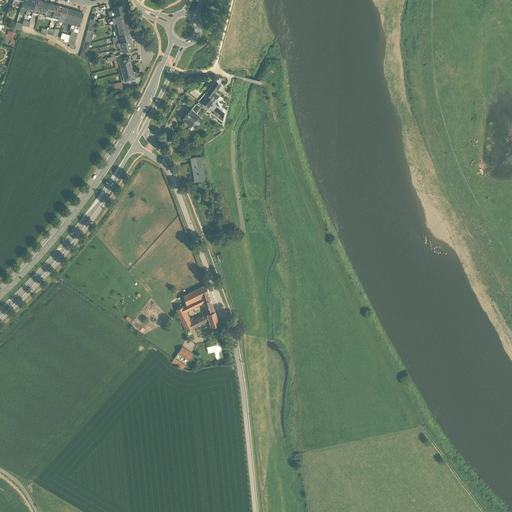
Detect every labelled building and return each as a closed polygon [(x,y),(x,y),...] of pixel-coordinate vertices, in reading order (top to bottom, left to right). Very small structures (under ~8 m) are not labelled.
[(21,0),(20,6),(19,11),(25,13),(28,0),(21,0)] [(28,0),(25,13),(31,15),(32,14),(35,0),(28,0)] [(35,0),(32,14),(38,16),(38,14),(42,0),(35,0)] [(49,2),(43,0),(42,0),(38,14),(43,15),(44,11),(46,12),(49,2)] [(55,3),(49,2),(46,12),(45,16),(51,18),(55,3)] [(55,3),(51,18),(51,19),(57,21),(61,5),(61,4),(59,4),(58,4),(55,3)] [(111,15),(124,12),(122,3),(112,6),(112,9),(107,10),(109,16),(111,15)] [(61,5),(57,21),(58,21),(57,23),(61,24),(61,22),(63,22),(63,20),(67,7),(61,5)] [(67,7),(63,20),(71,23),(70,27),(74,28),(75,23),(79,24),(83,11),(67,7)] [(112,23),(126,19),(126,17),(124,12),(111,15),(112,16),(107,18),(109,23),(112,23)] [(114,29),(128,26),(126,19),(112,23),(114,29)] [(116,35),(129,32),(128,26),(114,29),(116,35)] [(74,28),(70,27),(69,29),(71,30),(70,34),(68,41),(67,42),(69,43),(73,44),(74,44),(78,29),(74,28)] [(68,41),(70,34),(61,31),(60,37),(64,38),(63,40),(68,41)] [(86,32),(84,39),(89,41),(91,41),(91,39),(93,39),(95,33),(92,34),(86,32)] [(118,42),(131,38),(129,32),(116,35),(111,36),(113,43),(118,42)] [(121,50),(133,47),(131,38),(118,42),(120,49),(121,49),(121,50)] [(79,55),(85,59),(88,49),(87,49),(82,47),(79,55)] [(117,66),(131,62),(129,54),(120,57),(115,58),(117,66)] [(117,66),(119,73),(132,69),(131,62),(117,66)] [(121,80),(134,77),(132,69),(119,73),(121,80)] [(215,91),(221,82),(215,78),(207,88),(197,100),(198,100),(196,103),(195,103),(191,107),(192,107),(191,108),(196,112),(202,105),(207,108),(212,101),(212,100),(213,100),(218,93),(215,91)] [(123,87),(121,80),(113,82),(115,90),(123,87)] [(188,123),(190,125),(192,122),(194,123),(195,122),(196,122),(197,121),(197,120),(197,119),(198,118),(196,117),(199,114),(196,112),(191,108),(191,107),(187,112),(186,112),(186,113),(182,118),(184,120),(183,120),(183,121),(184,121),(184,122),(185,123),(186,123),(186,124),(187,124),(188,124),(188,123)] [(194,179),(204,177),(202,165),(203,165),(201,155),(190,157),(191,166),(193,166),(193,172),(194,179)] [(204,312),(214,309),(205,282),(182,294),(185,302),(181,304),(181,305),(176,307),(175,308),(182,323),(193,317),(192,316),(190,317),(186,310),(201,303),(202,305),(203,304),(205,307),(203,308),(204,312)] [(193,317),(182,323),(185,329),(193,325),(194,326),(207,319),(208,322),(209,322),(210,325),(218,322),(214,309),(204,312),(202,313),(193,317)] [(181,345),(176,352),(187,359),(192,352),(181,345)] [(216,346),(217,349),(215,349),(218,357),(224,356),(220,345),(216,346)] [(182,368),(185,364),(174,356),(171,361),(182,368)]
